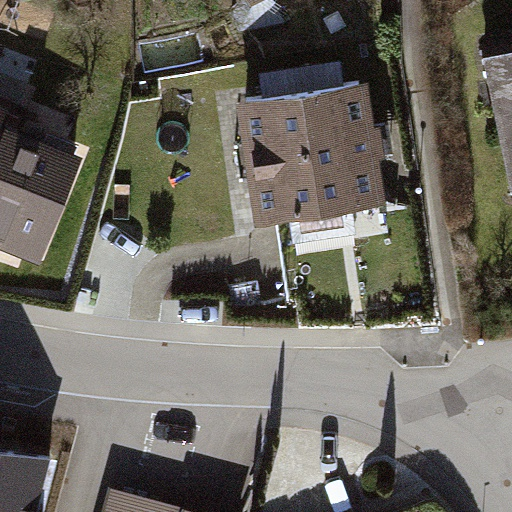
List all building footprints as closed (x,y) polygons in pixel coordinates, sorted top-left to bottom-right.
[(511,170),(511,33),(485,39),(510,171),(511,170)] [(247,97),(264,215),(294,210),(298,236),(353,228),(349,203),(377,198),(370,154),(377,153),(373,123),(366,124),(359,80),(341,83),(338,61),(292,68),(296,90),(247,97)] [(0,151),(8,132),(14,119),(0,113),(0,151)] [(73,159),(8,132),(0,151),(0,227),(38,244),(73,159)] [(0,448),(0,511),(34,511),(49,456),(0,448)] [(190,511),(119,493),(113,511),(190,511)]
